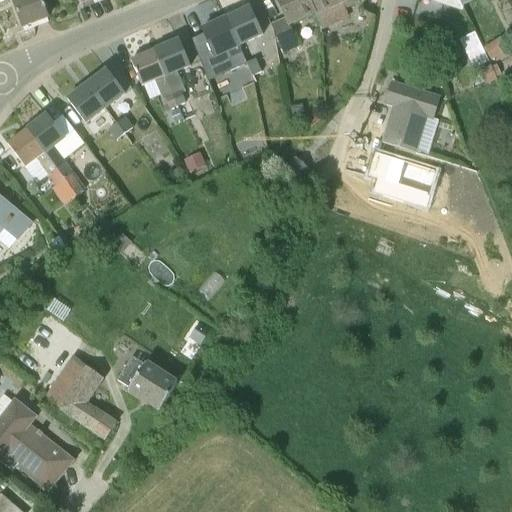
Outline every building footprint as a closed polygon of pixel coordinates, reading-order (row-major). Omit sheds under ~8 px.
[(12,0),(23,28),(48,19),(40,0),(12,0)] [(276,0),(285,21),(272,27),(283,54),(298,47),(289,27),(315,15),(308,0),(276,0)] [(308,0),(315,15),(316,16),(342,5),(344,10),(359,3),(357,0),(308,0)] [(425,0),(463,12),(463,7),(459,0),(425,0)] [(250,9),(227,19),(239,47),(263,36),(250,9)] [(246,65),(239,47),(227,20),(202,31),(204,36),(192,41),(209,82),(246,65)] [(459,41),(474,70),(489,62),(475,33),(459,41)] [(508,49),(501,40),(485,50),(491,60),(508,49)] [(179,41),(155,51),(165,76),(178,106),(185,103),(182,93),(185,92),(178,72),(190,67),(179,41)] [(177,106),(165,77),(155,51),(131,61),(141,87),(155,81),(163,100),(165,100),(169,109),(177,106)] [(262,73),(256,60),(247,64),(247,65),(253,77),(262,73)] [(107,71),(87,86),(105,110),(125,95),(107,71)] [(385,136),(383,144),(416,154),(427,119),(432,121),(432,120),(439,99),(393,85),(386,106),(394,108),(385,136)] [(87,86),(67,100),(85,124),(105,110),(87,86)] [(47,116),(28,131),(65,180),(77,196),(78,195),(85,189),(64,160),(54,147),(65,139),(54,124),(47,116)] [(28,131),(8,146),(25,169),(36,160),(48,177),(56,187),(65,180),(28,131)] [(378,157),(372,178),(373,178),(405,188),(405,187),(426,193),(432,174),(412,168),(412,166),(416,155),(416,154),(383,144),(382,145),(378,157)] [(305,171),(295,162),(295,163),(290,168),(288,170),(298,180),(301,177),(305,172),(305,171)] [(0,232),(4,228),(18,240),(31,225),(0,199),(0,232)] [(121,234),(110,245),(121,256),(132,244),(121,234)] [(133,358),(118,382),(130,390),(129,391),(161,412),(178,385),(146,364),(145,366),(133,358)] [(87,370),(60,408),(106,440),(116,426),(86,406),(103,381),(87,370)] [(16,399),(12,403),(4,396),(0,400),(0,417),(0,418),(0,457),(6,450),(48,487),(68,462),(56,450),(58,447),(41,432),(44,428),(40,424),(37,427),(27,419),(32,413),(16,399)] [(0,511),(18,511),(0,496),(0,511)]
